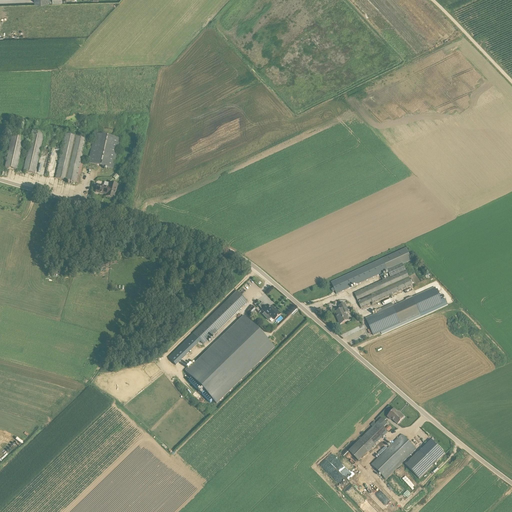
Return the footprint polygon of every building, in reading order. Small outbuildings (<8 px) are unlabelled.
[(44,134),(32,131),(23,171),(35,174),(44,134)] [(86,139),(66,134),(55,178),(76,183),(86,139)] [(120,139),(95,134),(89,159),(88,163),(113,169),(120,139)] [(24,138),(13,135),(5,167),(17,170),(24,138)] [(110,183),(108,188),(106,195),(106,197),(114,199),(118,186),(110,183)] [(106,195),(108,188),(104,187),(98,185),(95,193),(106,195)] [(413,286),(406,270),(403,264),(412,261),(406,248),(382,259),(309,293),(311,298),(315,296),(317,303),(387,271),(390,277),(354,294),(361,309),(413,286)] [(453,300),(445,284),(392,307),(366,319),(373,336),(400,324),(453,300)] [(199,296),(193,290),(188,295),(194,301),(199,296)] [(248,302),(237,291),(192,335),(189,338),(196,345),(200,342),(203,346),(248,302)] [(344,312),(348,310),(345,304),(339,306),(341,310),(336,312),(338,318),(337,318),(340,325),(349,321),(344,312)] [(280,315),(277,312),(271,307),(269,309),(266,306),(262,310),(265,314),(266,313),(274,321),(280,315)] [(253,308),(247,313),(250,316),(255,310),(253,308)] [(274,348),(244,316),(186,372),(216,404),(274,348)] [(176,366),(186,355),(179,348),(168,358),(176,366)] [(401,414),(400,415),(394,410),(388,417),(391,420),(392,419),(398,424),(404,417),(401,414)] [(388,432),(384,428),(388,424),(382,418),(358,442),(349,451),(358,460),(367,452),(388,432)] [(416,449),(402,435),(372,465),(386,480),(416,449)] [(445,454),(431,440),(405,466),(419,479),(445,454)]
